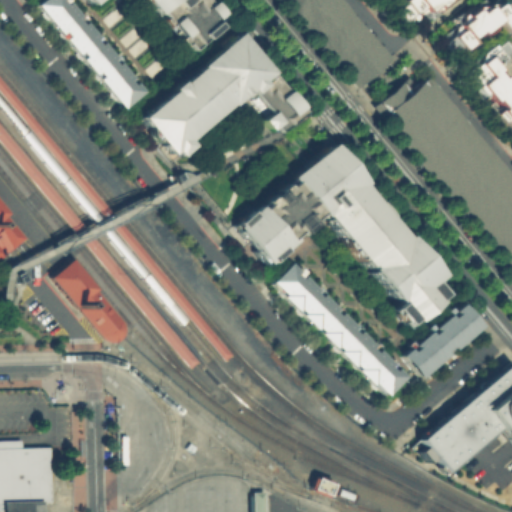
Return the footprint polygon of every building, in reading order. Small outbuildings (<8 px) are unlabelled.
[(32,3),(35,0),(63,0),(139,88),(119,105),(32,3)] [(82,0),(202,0),(219,20),(183,50),(140,0),(88,0),(85,3),(82,0)] [(341,0),(388,55),(353,84),(282,0),(341,0)] [(399,0),(401,2),(393,9),(401,20),(405,16),(409,21),(420,12),(425,19),(435,12),(433,9),(443,0),(399,0)] [(457,45),(449,52),(440,42),(444,38),(440,34),(451,25),(445,18),(454,11),(456,13),(472,0),(477,0),(481,4),(485,0),(496,0),(498,2),(500,0),(507,0),(511,5),(511,35),(508,31),(501,36),(492,25),(462,51),(457,45)] [(231,32),(298,110),(274,131),(268,125),(263,129),(236,97),(168,156),(133,116),(231,32)] [(504,52),(508,57),(492,70),(496,76),(503,71),(511,82),(511,132),(509,135),(505,130),(508,128),(501,119),(499,121),(485,104),(489,100),(484,95),(477,100),(470,91),(475,88),(472,85),(475,83),(468,75),(466,76),(462,71),(470,65),(466,60),(478,51),(487,43),(490,46),(498,39),(507,50),(504,52)] [(511,274),(372,102),(399,80),(407,90),(426,74),(511,179),(511,274)] [(0,253),(9,245),(0,226),(0,145),(36,184),(18,148),(0,128),(0,100),(89,196),(96,189),(0,88),(0,253)] [(325,142),(438,275),(430,282),(442,295),(402,329),(386,310),(393,304),(317,215),(260,264),(227,226),(325,142)] [(4,216),(8,213),(0,203),(0,252),(21,235),(4,216)] [(44,275),(65,257),(90,286),(89,286),(117,319),(119,323),(120,327),(119,331),(117,335),(114,338),(110,340),(105,340),(101,338),(98,336),(73,307),(70,303),(69,304),(44,275)] [(286,265),(401,375),(382,396),(266,283),(286,265)] [(458,303),(478,326),(417,377),(398,355),(458,303)] [(511,449),(491,425),(472,441),(456,455),(439,469),(413,438),(446,410),(501,364),(511,376),(511,449)] [(0,511),(0,438),(17,438),(17,442),(17,447),(44,446),(46,501),(37,501),(37,511),(0,511)] [(322,494),(327,482),(310,476),(305,487),(322,494)] [(260,491),(260,511),(248,511),(248,491),(260,491)]
